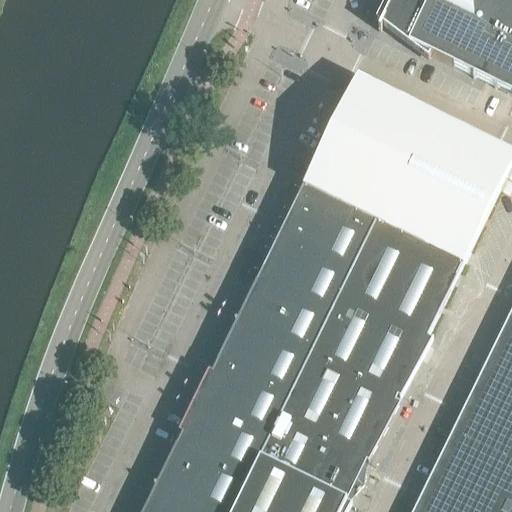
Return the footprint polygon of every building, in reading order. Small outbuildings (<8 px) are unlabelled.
[(511,0),(399,0),(387,26),(429,58),(511,98),(511,0)] [(305,192),(384,231),(464,270),(511,172),(511,159),(395,102),(396,102),(358,84),(305,192)] [(247,511),(384,231),(305,192),(211,382),(147,511),(247,511)] [(384,231),(247,511),(345,511),(464,270),(384,231)] [(511,511),(511,316),(416,511),(511,511)]
